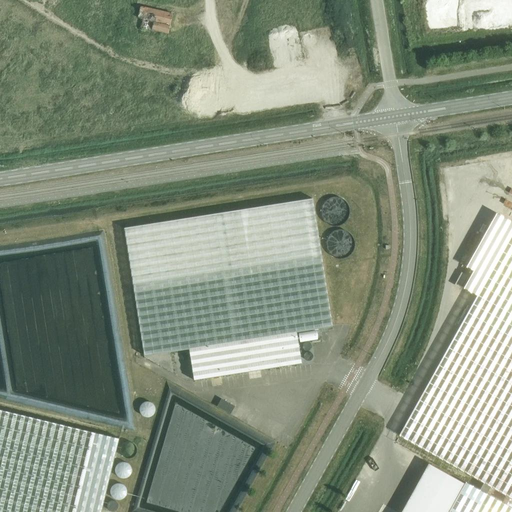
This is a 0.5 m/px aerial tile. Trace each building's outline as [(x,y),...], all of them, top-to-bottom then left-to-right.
[(227,0),(225,12),(238,15),(240,0),(227,0)] [(149,28),(173,32),(176,11),(143,6),(141,18),(150,19),(149,28)] [(323,206),(322,212),(324,217),(327,222),(332,225),(338,226),(344,224),(348,220),(351,215),(351,209),(349,204),(346,200),(341,198),(336,197),(330,198),(326,202),(323,206)] [(194,380),(302,363),(297,332),(332,326),(312,198),(124,228),(145,356),(189,349),(194,380)] [(328,238),(327,243),(328,249),(332,254),(337,257),(343,257),(349,255),(353,251),(355,246),(355,241),(354,236),(350,232),(346,229),(340,229),(335,230),(331,233),(328,238)] [(511,232),(477,295),(399,436),(511,498),(511,232)] [(461,272),(454,285),(460,288),(463,281),(467,275),(466,275),(462,272),(461,272)] [(221,399),(217,407),(230,414),(235,406),(221,399)] [(144,414),(159,413),(158,401),(143,403),(144,414)] [(0,511),(101,511),(102,509),(119,439),(0,409),(0,511)] [(122,446),(121,449),(122,452),(124,455),(127,457),(131,457),(134,456),(136,453),(138,451),(138,448),(137,445),(135,442),(132,441),(129,441),(126,441),(124,443),(122,446)] [(117,466),(117,469),(117,472),(119,475),(122,477),(126,477),(129,476),(131,473),(133,471),(133,468),(132,465),(130,462),(127,461),(124,461),(121,461),(119,463),(117,466)] [(511,511),(511,507),(430,462),(417,486),(402,511),(511,511)] [(112,488),(111,491),(112,494),(114,497),(117,499),(120,499),(124,498),(126,495),(127,493),(128,490),(127,487),(125,484),(122,483),(119,483),(116,483),(113,485),(112,488)]
